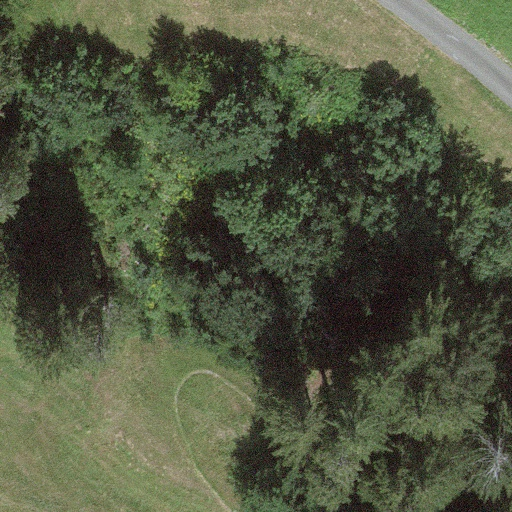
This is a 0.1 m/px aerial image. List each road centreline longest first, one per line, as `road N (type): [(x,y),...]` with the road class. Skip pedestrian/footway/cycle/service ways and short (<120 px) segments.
road 1 (track): [(511,473),(360,416),(245,395),(201,470),(221,511)]
road 2 (unclassified): [(397,0),(511,88)]
